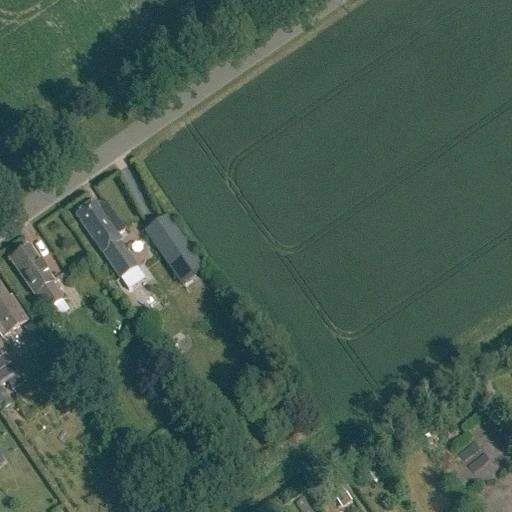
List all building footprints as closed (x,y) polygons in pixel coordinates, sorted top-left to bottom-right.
[(102,256),(120,281),(137,269),(119,244),(121,243),(117,237),(125,232),(107,205),(99,211),(94,204),(75,217),(102,256)] [(168,219),(144,235),(180,286),(204,269),(168,219)] [(53,284),(29,249),(10,262),(34,297),(36,296),(47,313),(63,302),(51,285),(53,284)] [(9,300),(0,287),(0,335),(3,339),(27,322),(11,299),(9,300)] [(122,331),(127,338),(135,332),(130,325),(122,331)] [(25,385),(6,357),(0,361),(0,407),(2,409),(9,404),(1,390),(8,386),(13,393),(25,385)] [(156,402),(167,403),(167,395),(164,394),(164,391),(158,390),(157,394),(156,394),(156,402)]
